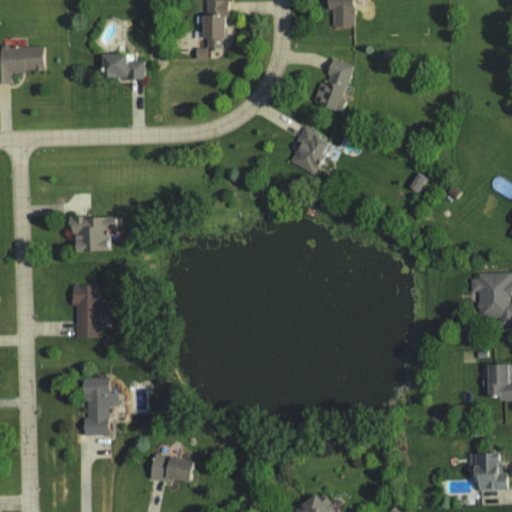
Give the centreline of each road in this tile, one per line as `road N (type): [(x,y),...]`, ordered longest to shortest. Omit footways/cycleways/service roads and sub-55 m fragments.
road 1 (residential): [(29,511),(19,138)]
road 2 (residential): [(0,138),(198,133),(227,123),(273,75),(280,0)]
